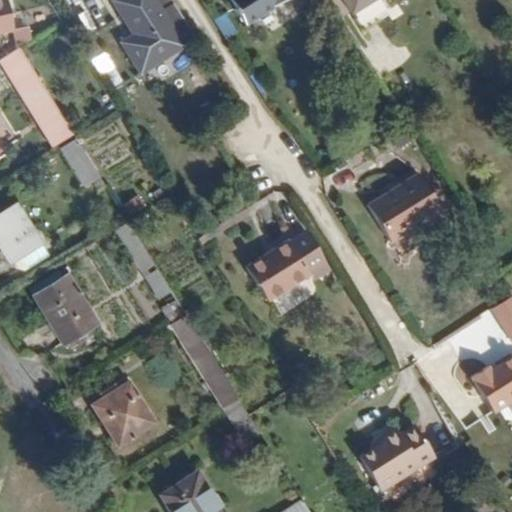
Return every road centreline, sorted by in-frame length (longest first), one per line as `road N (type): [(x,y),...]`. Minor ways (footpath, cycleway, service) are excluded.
road 1 (residential): [(173,0),(391,344)]
road 2 (unknown): [(334,0),(505,279)]
